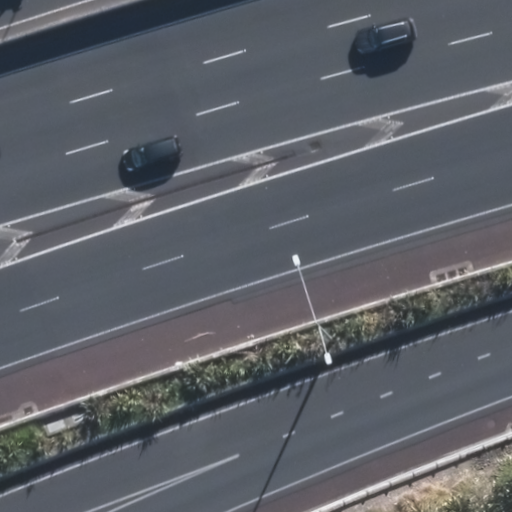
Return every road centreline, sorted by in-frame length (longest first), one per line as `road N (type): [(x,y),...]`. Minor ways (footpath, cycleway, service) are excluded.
road 1 (motorway): [(511,153),(0,322)]
road 2 (motorway): [(465,0),(0,132)]
road 3 (motorway): [(511,343),(123,511)]
